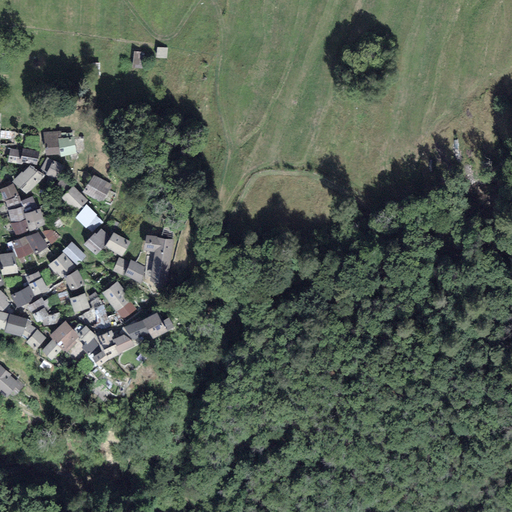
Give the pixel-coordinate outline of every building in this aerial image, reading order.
[(160,47),(158,57),(169,58),(171,48),(160,47)] [(137,51),(135,68),(146,69),(148,52),(137,51)] [(60,131),(43,132),(45,156),(59,155),(58,139),(61,138),(60,133),(60,131)] [(58,139),(59,155),(60,157),(76,154),(73,137),(72,137),(71,133),(65,134),(65,133),(60,133),(61,138),(58,139)] [(23,163),(23,161),(20,160),(22,148),(10,146),(7,161),(23,163)] [(37,163),(39,149),(22,146),(22,148),(20,160),(23,161),(37,163)] [(52,160),(46,157),(41,168),(46,171),(46,173),(48,174),(46,179),(51,180),(52,178),(59,181),(60,179),(64,166),(52,160)] [(44,175),(29,163),(23,169),(22,168),(11,179),(27,192),(44,175)] [(112,185),(92,174),(82,192),(98,202),(102,202),(112,185)] [(64,194),(73,186),(61,178),(60,179),(59,181),(54,186),(64,194)] [(10,181),(0,186),(0,188),(7,204),(10,219),(15,233),(29,228),(29,230),(46,224),(40,206),(36,206),(33,194),(21,198),(13,182),(10,181)] [(75,213),(87,201),(73,186),(64,194),(60,198),(75,213)] [(92,212),(85,206),(76,217),(83,223),(92,212)] [(50,228),(42,229),(51,243),(61,236),(50,228)] [(38,230),(25,234),(36,254),(49,244),(38,230)] [(95,231),(83,245),(96,256),(105,248),(103,247),(107,241),(95,231)] [(103,247),(105,248),(123,258),(133,242),(112,231),(107,241),(103,247)] [(24,234),(10,239),(18,257),(32,250),(24,234)] [(157,236),(146,235),(143,251),(154,253),(150,280),(166,283),(173,240),(157,237),(157,236)] [(88,257),(71,242),(60,251),(62,253),(76,267),(77,268),(88,257)] [(14,249),(0,251),(0,256),(3,273),(17,271),(14,249)] [(76,267),(62,253),(45,265),(55,278),(76,267)] [(124,275),(129,261),(118,257),(113,270),(124,277),(125,275),(124,275)] [(144,266),(130,260),(129,261),(124,275),(125,275),(140,283),(144,266)] [(85,286),(76,270),(61,278),(70,294),(85,286)] [(34,296),(47,289),(37,271),(24,277),(29,287),(34,296)] [(115,311),(130,305),(121,281),(106,287),(115,311)] [(34,296),(29,287),(10,296),(16,308),(27,305),(35,298),(34,296)] [(0,311),(1,312),(10,302),(7,300),(8,298),(0,290),(0,311)] [(83,293),(66,298),(71,313),(88,308),(83,293)] [(156,309),(143,315),(153,336),(174,326),(169,315),(161,319),(156,309)] [(5,331),(9,314),(1,312),(0,311),(0,328),(0,329),(5,331)] [(26,318),(9,314),(5,331),(4,334),(20,338),(21,335),(21,334),(23,334),(26,320),(26,318)] [(32,323),(26,320),(23,334),(21,334),(21,335),(28,339),(36,330),(31,325),(32,323)] [(80,338),(65,321),(49,336),(51,339),(61,350),(63,352),(64,351),(66,354),(80,338)] [(46,338),(36,330),(28,339),(24,343),(34,352),(46,338)] [(61,350),(51,339),(41,352),(51,361),(61,350)] [(102,348),(91,354),(97,364),(108,357),(102,348)] [(12,372),(0,362),(0,361),(0,387),(7,392),(17,381),(9,374),(12,372)]
